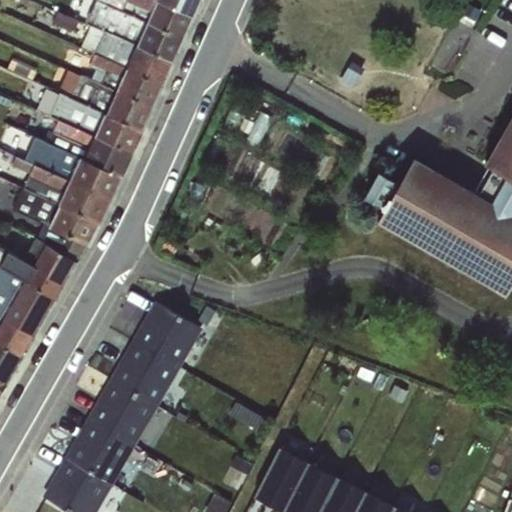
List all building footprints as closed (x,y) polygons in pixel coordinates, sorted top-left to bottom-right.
[(95,0),(96,1),(183,37),(192,16),(157,0),(95,0)] [(157,0),(192,16),(199,0),(157,0)] [(106,26),(104,31),(172,61),(183,37),(96,1),(93,8),(102,12),(98,21),(106,26)] [(84,49),(95,54),(162,83),(172,61),(104,31),(95,26),(84,49)] [(95,68),(91,77),(153,104),(162,83),(95,54),(90,65),(95,68)] [(57,92),(60,93),(142,129),(153,104),(91,77),(82,73),(80,75),(67,69),(57,92)] [(60,93),(51,116),(132,152),(142,129),(60,93)] [(43,132),(40,139),(121,175),(132,152),(51,116),(32,107),(24,123),(43,132)] [(488,193),(413,155),(379,221),(511,296),(511,123),(486,165),(498,172),(488,193)] [(33,136),(23,159),(111,199),(121,175),(40,139),(33,136)] [(30,173),(23,187),(100,223),(111,199),(23,159),(16,156),(11,166),(30,173)] [(88,244),(100,223),(23,187),(17,184),(7,207),(52,227),(45,242),(77,260),(87,244),(88,244)] [(0,267),(56,298),(77,260),(45,242),(36,236),(23,259),(8,251),(0,265),(0,267)] [(0,315),(33,336),(56,298),(0,267),(0,279),(8,284),(6,286),(0,282),(0,315)] [(154,303),(132,341),(180,369),(202,330),(154,303)] [(0,343),(22,356),(33,336),(0,315),(0,343)] [(132,341),(110,380),(158,407),(180,369),(132,341)] [(0,373),(9,379),(22,356),(0,343),(0,373)] [(0,394),(9,379),(0,373),(0,394)] [(110,380),(88,418),(137,446),(158,407),(110,380)] [(88,418),(66,457),(115,484),(137,446),(88,418)] [(283,511),(308,464),(280,449),(254,498),(280,511),(283,511)] [(66,457),(44,495),(73,511),(98,511),(115,484),(66,457)] [(319,511),(337,479),(308,464),(283,511),(319,511)] [(355,511),(365,494),(337,479),(319,511),(355,511)] [(391,511),(393,509),(365,494),(355,511),(391,511)]
